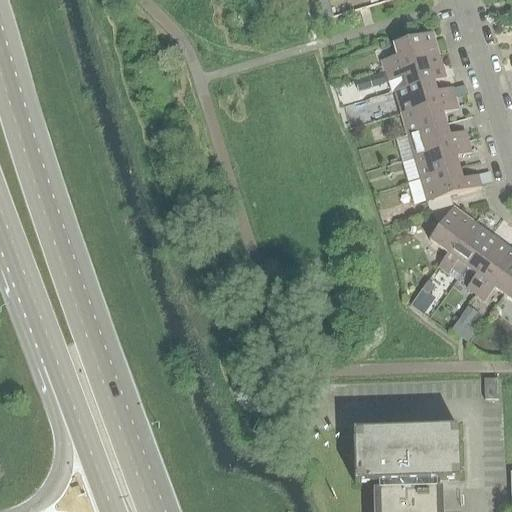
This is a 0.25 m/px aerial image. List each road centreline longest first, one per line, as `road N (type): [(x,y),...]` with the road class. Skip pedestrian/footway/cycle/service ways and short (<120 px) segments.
road 1 (primary): [(150,511),(0,71)]
road 2 (primary): [(35,309),(34,364),(64,459),(45,499),(23,511)]
road 3 (primary): [(35,309),(111,511)]
road 4 (residential): [(462,0),(511,167)]
